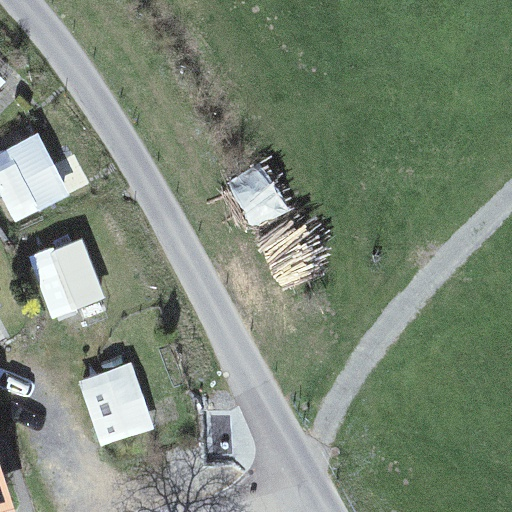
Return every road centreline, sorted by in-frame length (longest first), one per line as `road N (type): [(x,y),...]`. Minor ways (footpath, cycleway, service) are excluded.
road 1 (unclassified): [(16,0),(133,163),(314,511)]
road 2 (track): [(211,511),(301,492),(280,511)]
